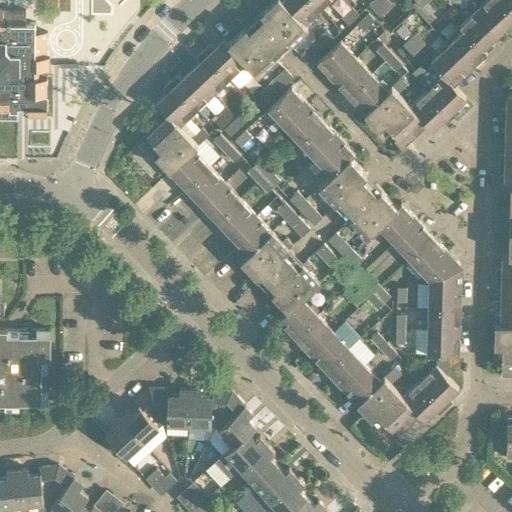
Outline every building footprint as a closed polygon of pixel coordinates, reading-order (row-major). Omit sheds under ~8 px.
[(308,27),(304,24),(282,0),(281,0),(273,0),(228,43),(246,62),(245,63),(257,75),(268,65),(272,70),(301,42),(297,37),(308,27)] [(321,8),(312,0),(282,0),(304,24),(321,8)] [(329,0),(312,0),(321,8),(329,0)] [(386,10),(376,0),(374,0),(370,5),(380,15),(386,10)] [(376,0),(386,10),(392,4),(388,0),(376,0)] [(511,13),(499,0),(486,0),(477,9),(499,33),(509,24),(511,27),(511,13)] [(511,0),(499,0),(511,13),(511,0)] [(348,25),(360,14),(353,8),(342,18),(348,25)] [(0,118),(18,118),(18,105),(28,105),(28,112),(47,113),(47,32),(35,32),(35,23),(26,22),(26,10),(0,9),(0,118)] [(499,33),(477,9),(459,26),(463,31),(465,29),(487,53),(494,46),(490,42),(499,33)] [(365,30),(375,19),(369,13),(359,24),(365,30)] [(470,69),(487,53),(465,29),(463,31),(448,45),(470,69)] [(318,38),(325,46),(334,38),(326,30),(318,38)] [(415,32),(409,38),(420,49),(426,44),(415,32)] [(325,46),(318,38),(309,47),(316,55),(325,46)] [(420,49),(409,38),(403,43),(414,55),(420,49)] [(229,78),(245,63),(246,62),(228,43),(224,39),(214,48),(210,44),(203,50),(229,78)] [(333,80),(356,58),(340,41),(317,63),(333,80)] [(386,60),(393,54),(383,43),(376,50),(386,60)] [(470,69),(448,45),(430,62),(443,75),(444,74),(454,84),(470,69)] [(316,55),(309,47),(300,55),(307,63),(316,55)] [(229,78),(203,50),(196,57),(200,62),(190,71),(212,94),(229,78)] [(393,54),(386,60),(396,70),(403,64),(393,54)] [(348,96),(372,74),(356,58),(333,80),(348,96)] [(276,78),(283,85),(292,77),(285,69),(276,78)] [(212,94),(190,71),(180,80),(176,75),(169,82),(196,110),(212,94)] [(387,90),(372,74),(348,96),(364,113),(387,90)] [(427,90),(453,118),(460,111),(456,107),(466,97),(454,84),(444,74),(443,75),(427,90)] [(392,86),(398,93),(408,83),(402,76),(392,86)] [(267,86),(274,94),(283,85),(276,78),(267,86)] [(196,110),(169,82),(163,88),(167,93),(156,102),(162,109),(179,126),(180,125),(196,110)] [(274,94),(267,86),(258,95),(265,103),(274,94)] [(284,126),(308,103),(291,86),(268,108),(284,126)] [(410,106),(398,93),(392,86),(387,90),(364,113),(379,129),(385,123),(406,145),(421,132),(419,130),(426,124),(426,123),(410,106)] [(427,90),(410,106),(426,123),(426,124),(432,130),(442,120),(446,124),(453,118),(427,90)] [(500,118),(511,117),(511,94),(507,94),(506,108),(500,108),(500,118)] [(323,120),(308,103),(284,126),(300,142),(323,120)] [(194,149),(198,145),(192,138),(180,125),(179,126),(162,109),(156,115),(154,113),(140,126),(161,149),(155,155),(170,171),(194,149)] [(245,109),(234,119),(241,126),(252,116),(245,109)] [(511,140),(511,117),(500,118),(500,127),(506,127),(506,141),(511,140)] [(241,126),(234,119),(224,129),(231,136),(241,126)] [(316,159),(339,137),(323,120),(300,142),(316,159)] [(203,128),(192,138),(198,145),(209,135),(203,128)] [(241,146),(252,136),(245,130),(235,139),(241,146)] [(215,140),(225,151),(231,145),(221,134),(215,140)] [(355,154),(339,137),(316,159),(331,175),(351,158),(355,154)] [(511,140),(506,141),(505,154),(499,154),(499,164),(511,163),(511,140)] [(231,145),(225,151),(234,161),(240,155),(231,145)] [(209,165),(194,149),(170,171),(179,180),(175,184),(181,191),(209,165)] [(255,164),(265,175),(271,169),(262,158),(255,164)] [(381,190),(351,158),(331,175),(319,186),(329,197),(324,201),(352,231),(356,226),(367,237),(379,226),(378,225),(397,207),(381,190)] [(511,163),(499,164),(499,173),(505,173),(504,187),(510,187),(511,187),(511,163)] [(248,170),(258,181),(265,175),(255,164),(248,170)] [(209,165),(181,191),(188,198),(192,194),(201,204),(225,182),(209,165)] [(271,169),(265,175),(274,185),(281,179),(271,169)] [(265,175),(258,181),(268,191),(274,185),(265,175)] [(225,182),(201,204),(210,213),(206,217),(213,224),(240,198),(225,182)] [(297,207),(305,200),(297,191),(289,198),(297,207)] [(233,237),(256,215),(240,198),(213,224),(219,231),(223,227),(233,237)] [(313,209),(305,200),(297,207),(305,216),(313,209)] [(285,219),(293,211),(284,203),(277,210),(285,219)] [(401,203),(397,207),(378,225),(379,226),(394,242),(418,220),(401,203)] [(313,209),(305,216),(313,225),(322,218),(313,209)] [(301,220),(293,211),(285,219),(293,228),(301,220)] [(271,230),(256,215),(233,237),(242,246),(237,250),(244,257),(271,230)] [(301,220),(293,228),(302,236),(309,229),(301,220)] [(418,220),(394,242),(410,258),(433,236),(418,220)] [(271,230),(244,257),(240,260),(288,310),(301,297),(302,298),(319,282),(309,271),(314,267),(307,259),(286,237),(282,242),(271,230)] [(336,248),(344,241),(335,232),(327,240),(336,248)] [(433,236),(410,258),(426,276),(430,272),(430,271),(449,253),(433,236)] [(336,248),(344,257),(352,250),(344,241),(336,248)] [(324,260),(331,253),(323,244),(315,251),(324,260)] [(352,250),(344,257),(352,266),(360,259),(352,250)] [(340,261),(331,253),(324,260),(332,269),(340,261)] [(462,267),(449,253),(430,271),(430,272),(435,277),(435,283),(461,284),(462,267)] [(511,278),(511,254),(509,255),(503,254),(502,268),(496,268),(496,278),(511,278)] [(340,261),(332,269),(340,277),(348,270),(340,261)] [(374,292),(380,285),(370,275),(364,281),(374,292)] [(511,278),(496,278),(496,287),(502,288),(501,301),(511,301),(511,278)] [(367,298),(374,292),(364,281),(348,297),(357,307),(367,298)] [(428,307),(461,308),(461,284),(435,283),(429,283),(428,307)] [(374,292),(384,302),(390,296),(380,285),(374,292)] [(398,301),(407,301),(407,286),(398,286),(398,301)] [(374,292),(367,298),(378,308),(384,302),(374,292)] [(317,314),(302,298),(301,297),(288,310),(278,319),(294,336),(317,314)] [(511,301),(501,301),(501,314),(495,314),(495,323),(511,323),(511,301)] [(460,331),(461,308),(428,307),(428,330),(460,331)] [(317,314),(294,336),(310,353),(333,331),(317,314)] [(396,314),(396,328),(405,328),(405,314),(396,314)] [(511,323),(495,323),(494,345),(502,345),(501,376),(511,376),(511,323)] [(0,408),(19,409),(19,402),(47,402),(47,359),(51,359),(51,329),(0,328),(0,408)] [(405,328),(396,328),(397,343),(405,343),(405,328)] [(460,331),(428,330),(427,353),(459,354),(460,331)] [(333,331),(310,353),(325,369),(349,348),(333,331)] [(381,347),(381,348),(387,342),(378,332),(372,338),(381,347)] [(387,342),(381,348),(391,358),(397,352),(387,342)] [(341,386),(364,364),(349,348),(325,369),(341,386)] [(419,380),(445,408),(452,401),(448,397),(459,387),(448,376),(448,360),(436,359),(436,364),(419,380)] [(380,380),(364,364),(341,386),(357,402),(380,380)] [(384,376),(390,383),(401,373),(394,366),(384,376)] [(403,396),(390,383),(384,376),(380,380),(357,402),(372,419),(378,413),(399,436),(414,422),(412,420),(418,414),(403,396)] [(445,408),(419,380),(403,396),(418,414),(424,420),(434,410),(438,415),(445,408)] [(162,424),(149,387),(135,400),(139,405),(131,413),(126,408),(118,415),(142,442),(159,427),(159,426),(162,424)] [(149,387),(162,424),(163,423),(166,423),(166,424),(189,425),(190,389),(180,388),(179,395),(168,394),(168,388),(149,387)] [(215,426),(232,391),(213,390),(212,396),(201,396),(201,389),(190,389),(189,425),(211,426),(211,425),(215,426)] [(218,429),(232,445),(234,446),(249,433),(256,427),(248,418),(252,413),(232,391),(215,426),(216,426),(218,429)] [(142,442),(118,415),(110,422),(114,427),(106,435),(126,457),(142,442)] [(511,454),(511,416),(507,416),(507,440),(498,439),(497,454),(511,454)] [(499,431),(498,439),(507,440),(507,431),(499,431)] [(230,478),(241,468),(267,444),(260,436),(255,440),(249,433),(234,446),(232,445),(214,461),(230,478)] [(255,484),(277,464),(270,456),(275,452),(267,444),(241,468),(255,484)] [(293,454),(287,459),(291,462),(296,457),(293,454)] [(262,507),(270,500),(296,476),(289,468),(285,472),(277,464),(255,484),(247,491),(262,507)] [(48,502),(59,465),(40,467),(40,473),(29,474),(28,468),(17,469),(21,505),(44,502),(47,502),(48,502)] [(51,505),(60,511),(75,511),(82,503),(88,496),(79,489),(83,484),(59,465),(48,502),(51,504),(51,505)] [(0,507),(21,505),(17,469),(7,470),(7,477),(0,477),(0,507)] [(162,479),(155,471),(146,479),(153,487),(162,479)] [(281,511),(288,511),(307,496),(299,488),(304,484),(296,476),(270,500),(281,511)] [(193,496),(200,504),(208,498),(200,490),(193,496)] [(190,511),(192,511),(200,504),(193,496),(184,505),(190,511)] [(314,504),(307,496),(288,511),(321,511),(326,508),(318,500),(314,504)] [(101,511),(102,511),(94,504),(90,509),(82,503),(75,511),(101,511)]
